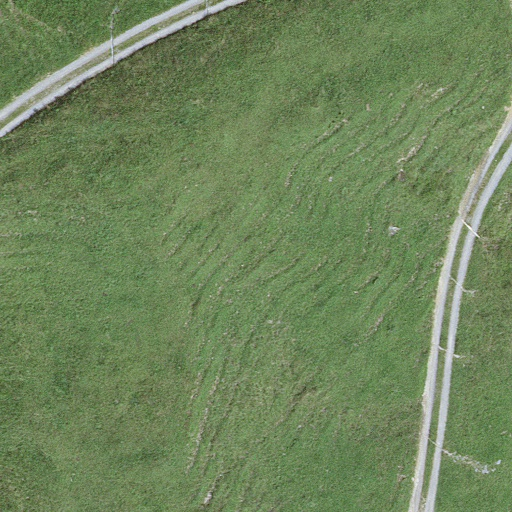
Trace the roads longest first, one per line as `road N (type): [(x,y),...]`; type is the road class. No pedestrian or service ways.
road 1 (track): [(415,511),(447,284),(466,216),(511,121)]
road 2 (track): [(196,0),(49,74),(0,114)]
